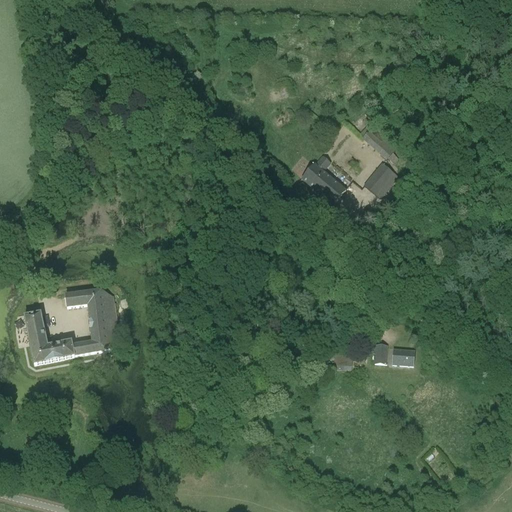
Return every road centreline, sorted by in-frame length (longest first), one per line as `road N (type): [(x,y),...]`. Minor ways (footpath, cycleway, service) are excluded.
road 1 (track): [(349,262),(181,123),(119,125),(79,106),(56,74),(41,0)]
road 2 (track): [(32,264),(34,201),(56,167),(119,125)]
